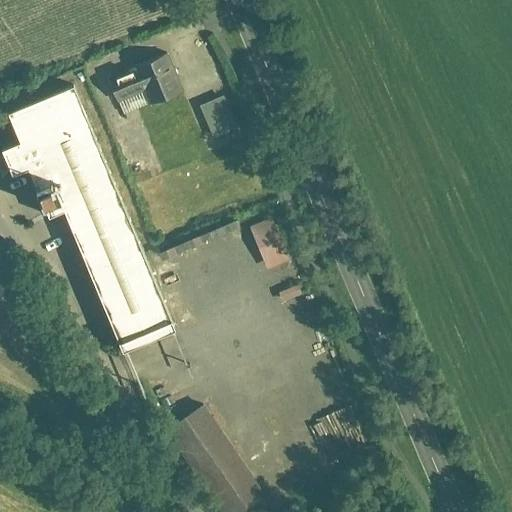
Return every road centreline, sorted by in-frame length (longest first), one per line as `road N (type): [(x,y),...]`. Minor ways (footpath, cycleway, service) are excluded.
road 1 (tertiary): [(452,511),(235,0)]
road 2 (residential): [(203,511),(152,454),(0,234)]
